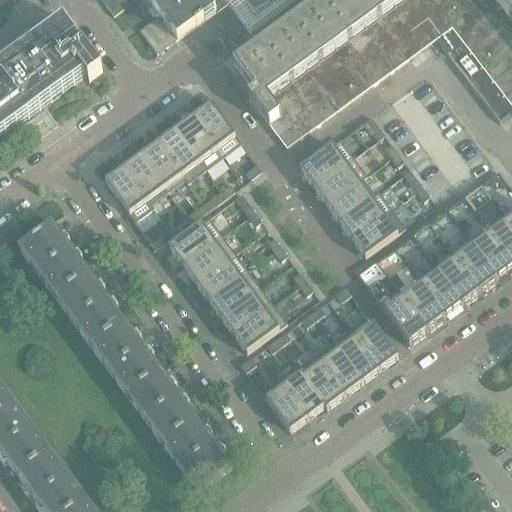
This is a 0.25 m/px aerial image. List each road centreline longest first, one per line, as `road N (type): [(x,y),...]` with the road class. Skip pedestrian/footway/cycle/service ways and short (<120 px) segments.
road 1 (residential): [(511,149),(492,138),(434,60),(277,173),(193,59),(141,96)]
road 2 (residential): [(55,161),(288,476)]
road 3 (residential): [(288,476),(511,314)]
